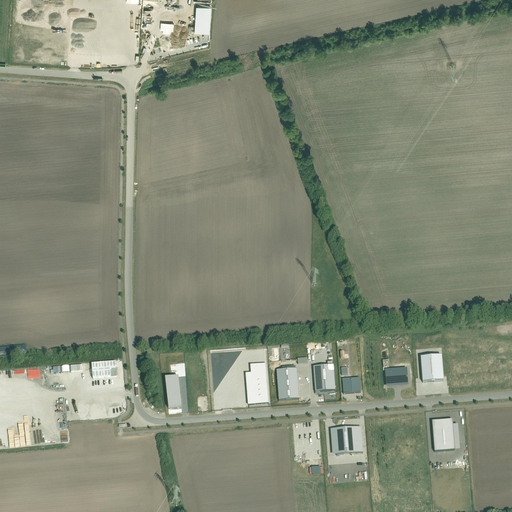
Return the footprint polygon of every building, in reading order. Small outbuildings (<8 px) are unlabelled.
[(15,0),(11,62),(74,67),(123,70),(143,65),(206,49),(209,0),(15,0)] [(421,383),(443,381),(441,356),(420,357),(421,383)] [(249,406),(269,405),(265,365),(251,366),(251,374),(246,374),(249,406)] [(315,392),(335,391),(334,366),(314,367),(315,392)] [(296,369),(276,371),(278,401),(299,399),(296,369)] [(385,388),(407,386),(406,369),(383,370),(385,388)] [(178,377),(163,379),(166,409),(182,408),(178,377)] [(360,379),(343,381),(344,395),(361,394),(360,379)] [(430,422),(433,453),(459,450),(457,425),(451,426),(451,421),(430,422)] [(332,456),(363,453),(361,428),(330,430),(332,456)]
